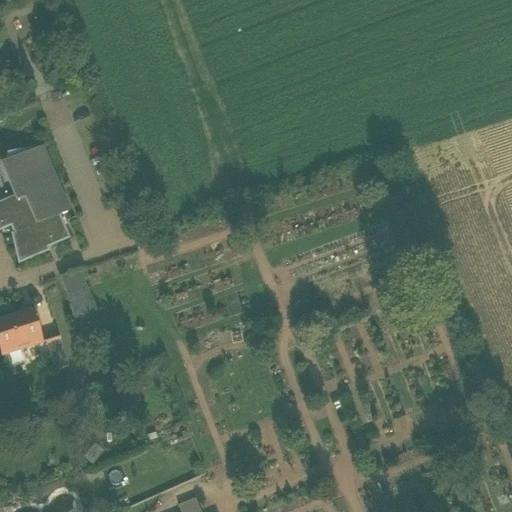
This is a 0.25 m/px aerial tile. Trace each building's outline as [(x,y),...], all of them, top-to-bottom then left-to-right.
[(14,238),(19,261),(44,251),(43,248),(46,247),(65,239),(56,217),(67,212),(43,155),(41,150),(34,153),(34,151),(33,149),(6,156),(8,163),(8,164),(2,167),(14,194),(17,202),(18,203),(8,207),(7,204),(0,206),(0,229),(11,225),(16,237),(14,238)] [(62,281),(75,320),(92,314),(79,275),(62,281)] [(0,323),(0,352),(1,356),(20,350),(41,343),(31,313),(7,320),(7,321),(0,323)] [(45,343),(54,370),(68,366),(59,339),(45,343)] [(20,350),(1,356),(6,370),(24,364),(20,350)] [(94,444),(81,458),(91,467),(104,453),(94,444)] [(198,511),(195,501),(178,508),(179,511),(198,511)]
